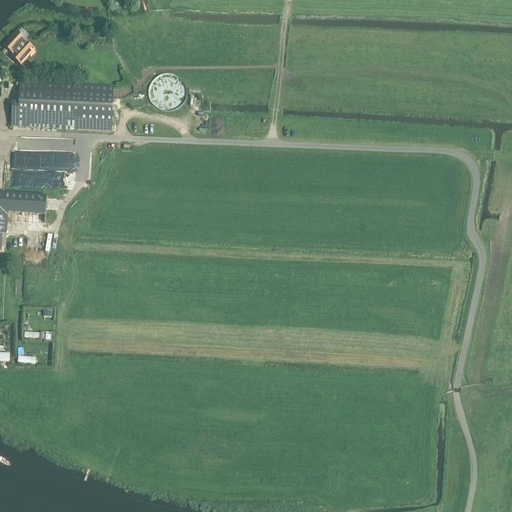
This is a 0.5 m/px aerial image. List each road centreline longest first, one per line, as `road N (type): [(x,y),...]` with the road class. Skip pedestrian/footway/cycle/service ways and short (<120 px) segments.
road 1 (unclassified): [(467,511),(474,466),(454,399),(486,258),(470,228),(478,180),(470,164),(454,153),(0,133)]
road 2 (track): [(271,147),(287,0)]
